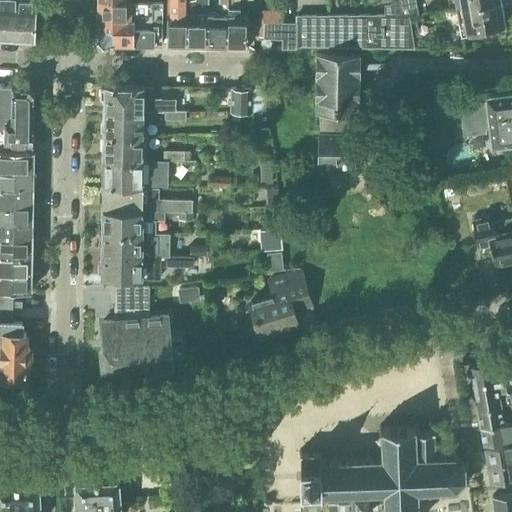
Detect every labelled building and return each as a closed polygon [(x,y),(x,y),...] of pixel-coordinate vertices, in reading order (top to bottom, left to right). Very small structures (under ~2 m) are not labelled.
[(0,0),(0,36),(15,37),(16,4),(16,0),(0,0)] [(16,0),(16,4),(15,37),(35,38),(37,0),(16,0)] [(152,0),(99,0),(99,5),(96,7),(96,16),(99,17),(99,18),(131,18),(147,18),(163,19),(163,7),(152,7),(152,0)] [(168,0),(167,42),(167,43),(188,44),(189,0),(168,0)] [(189,0),(188,44),(208,44),(209,12),(209,0),(189,0)] [(209,12),(208,44),(229,45),(229,13),(229,0),(219,0),(219,13),(209,12)] [(229,0),(229,13),(229,45),(249,46),(250,14),(241,13),(240,0),(229,0)] [(296,22),(297,22),(297,47),(301,44),(415,44),(409,15),(419,14),(416,0),(392,0),(392,5),(387,5),(387,14),(296,15),(296,20),(296,22)] [(457,6),(461,33),(490,28),(489,25),(505,22),(500,0),(489,0),(471,4),(457,6)] [(283,8),(258,8),(258,35),(264,35),(264,37),(282,37),(282,47),(297,47),(297,22),(296,22),(296,20),(283,20),(283,8)] [(162,27),(163,19),(147,18),(131,18),(99,18),(98,36),(98,37),(103,42),(104,41),(162,42),(162,27)] [(321,110),(320,121),(320,130),(319,130),(319,163),(355,164),(356,131),(355,131),(356,111),(359,111),(361,53),(318,52),(317,110),(321,110)] [(105,99),(105,109),(145,109),(145,106),(163,107),(163,106),(166,106),(176,106),(176,105),(176,99),(177,99),(177,97),(175,97),(162,97),(162,96),(160,96),(154,96),(155,85),(145,84),(105,83),(105,87),(101,89),(101,97),(105,99)] [(0,115),(8,116),(13,117),(14,85),(13,85),(13,86),(0,84),(0,115)] [(34,142),(35,90),(30,86),(14,85),(13,117),(8,116),(8,120),(6,120),(5,140),(34,142)] [(232,86),(231,110),(251,110),(251,109),(252,87),(252,86),(232,86)] [(261,86),(252,86),(252,87),(251,109),(266,110),(261,86)] [(465,135),(488,132),(488,128),(491,128),(493,145),(511,142),(511,92),(486,96),(487,97),(461,101),(464,123),(465,135)] [(176,106),(166,106),(166,115),(186,116),(187,106),(176,106)] [(104,132),(144,133),(145,109),(105,109),(105,121),(104,132)] [(0,144),(5,145),(5,140),(6,120),(8,120),(8,116),(0,115),(0,144)] [(104,158),(144,159),(144,133),(104,132),(104,158)] [(0,167),(34,168),(34,163),(37,161),(37,154),(34,151),(34,150),(0,149),(0,167)] [(164,159),(190,159),(190,150),(164,150),(164,159)] [(104,158),(104,183),(168,183),(169,159),(144,159),(104,158)] [(34,168),(0,167),(0,184),(33,185),(33,184),(36,182),(37,175),(34,173),(34,168)] [(0,202),(33,203),(33,185),(0,184),(0,202)] [(103,185),(103,208),(165,209),(193,209),(193,198),(160,197),(160,186),(103,185)] [(328,190),(309,191),(311,219),(330,218),(328,190)] [(0,202),(0,218),(33,220),(33,203),(0,202)] [(103,208),(103,230),(143,230),(157,231),(157,219),(165,219),(165,209),(103,208)] [(511,217),(490,222),(489,216),(473,220),(479,247),(492,244),(496,262),(507,259),(507,261),(511,259),(511,217)] [(0,235),(33,237),(33,220),(0,218),(0,235)] [(143,230),(103,230),(103,252),(139,253),(166,254),(166,244),(165,231),(153,231),(143,230)] [(33,237),(0,235),(0,253),(32,254),(33,237)] [(139,253),(103,252),(102,275),(143,275),(143,278),(161,277),(162,262),(192,262),(192,254),(166,254),(139,253)] [(0,269),(32,271),(32,254),(0,253),(0,269)] [(32,271),(0,269),(0,288),(13,289),(32,289),(32,288),(35,285),(35,279),(32,277),(32,271)] [(278,277),(282,291),(250,301),(260,333),(299,321),(295,309),(313,304),(302,269),(278,277)] [(102,355),(100,357),(101,364),(103,365),(103,366),(104,366),(105,368),(113,367),(114,365),(129,364),(157,361),(161,363),(171,362),(173,359),(173,358),(184,357),(182,337),(171,338),(169,314),(149,316),(150,285),(116,285),(115,311),(133,311),(133,317),(103,320),(106,345),(101,345),(102,355)] [(13,289),(0,288),(0,320),(13,321),(13,311),(20,311),(20,301),(13,300),(13,289)] [(23,321),(13,321),(0,320),(0,376),(6,376),(10,384),(21,384),(26,377),(27,360),(31,360),(31,346),(26,346),(26,331),(22,331),(23,321)] [(479,407),(502,404),(511,402),(511,357),(511,358),(471,365),(479,407)] [(502,404),(479,407),(482,425),(505,421),(502,404)] [(511,419),(482,425),(485,444),(511,439),(511,419)] [(466,479),(470,480),(471,476),(467,475),(466,465),(470,463),(469,459),(465,461),(457,454),(459,450),(456,449),(453,446),(454,445),(452,444),(451,446),(447,446),(445,444),(444,445),(445,446),(443,449),(437,449),(436,432),(437,430),(435,428),(433,430),(417,431),(418,428),(420,425),(417,422),(415,425),(384,426),(381,423),(378,426),(381,429),(381,432),(380,432),(380,434),(377,438),(375,438),(375,439),(378,439),(381,442),(381,444),(382,444),(382,455),(370,455),(370,451),(366,451),(366,456),(354,456),(354,452),(350,452),(350,456),(338,456),(338,452),(334,452),(334,456),(322,457),(322,452),(324,449),(322,447),(319,450),(304,451),(301,448),(299,450),(301,453),(301,464),(302,464),(302,475),(302,487),(302,498),(301,501),(302,502),(302,501),(304,503),(305,500),(322,499),(324,502),(326,499),(324,497),(323,493),(335,493),(336,498),(339,498),(339,502),(338,502),(338,504),(342,504),(342,511),(341,511),(349,511),(350,510),(349,503),(353,503),(353,511),(371,510),(371,503),(374,503),(375,509),(374,509),(374,511),(383,511),(382,509),(382,503),(385,503),(385,511),(420,511),(420,490),(429,489),(429,493),(433,493),(433,489),(440,489),(441,491),(442,490),(443,493),(446,493),(446,488),(456,488),(457,492),(461,490),(459,486),(466,479)] [(511,443),(486,448),(489,466),(511,462),(511,443)] [(511,462),(489,466),(492,483),(511,479),(511,462)] [(120,511),(119,478),(75,481),(76,511),(120,511)] [(40,511),(40,483),(39,483),(39,482),(37,482),(37,483),(23,484),(23,483),(12,484),(0,484),(0,511),(40,511)] [(511,511),(511,491),(494,495),(496,511),(511,511)]
